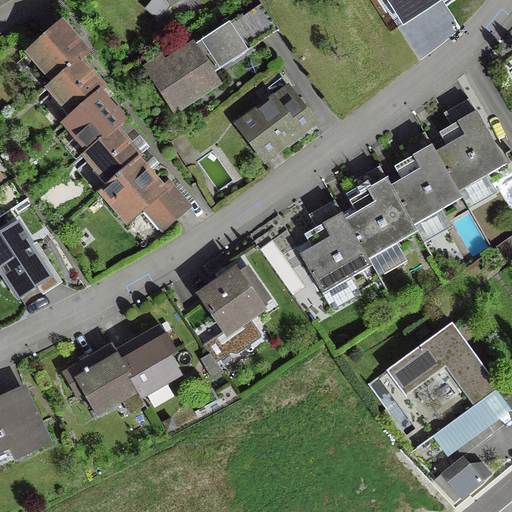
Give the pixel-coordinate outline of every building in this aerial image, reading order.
[(262,4),(231,22),(249,49),(279,31),(262,4)] [(163,52),(144,65),(175,114),(224,83),(216,71),(249,49),(231,22),(230,21),(196,42),(194,39),(165,57),(163,52)] [(60,24),(59,23),(25,53),(26,54),(27,53),(52,81),(44,88),(45,89),(46,88),(86,53),(85,52),(84,53),(60,25),(60,24)] [(86,53),(46,88),(70,115),(62,122),(63,123),(64,122),(102,88),(101,88),(77,61),(86,53)] [(295,101),(279,79),(265,90),(272,100),(235,127),(261,161),(312,123),(295,101)] [(81,155),(82,156),(83,155),(120,123),(120,122),(119,123),(95,95),(64,122),(88,149),(81,155)] [(461,198),(457,192),(504,165),(467,99),(465,101),(468,106),(444,119),(449,127),(437,134),(444,147),(433,153),(422,133),(421,134),(458,199),(461,198)] [(99,190),(100,191),(138,157),(137,156),(137,157),(113,130),(120,123),(83,155),(107,183),(99,190)] [(416,232),(412,226),(458,199),(421,134),(420,134),(423,140),(399,153),(404,161),(392,168),(399,181),(388,187),(377,167),(376,168),(413,233),(416,232)] [(179,135),(168,142),(185,168),(191,164),(190,152),(179,135)] [(138,157),(100,191),(101,190),(127,220),(138,210),(153,227),(156,224),(161,230),(185,208),(165,184),(158,190),(133,162),(138,157)] [(371,266),(367,259),(413,233),(376,168),(375,168),(378,173),(354,187),(359,195),(347,202),(354,214),(344,221),(332,201),(331,201),(369,267),(371,266)] [(297,255),(301,262),(320,295),(369,267),(331,201),(330,202),(333,207),(309,221),(314,228),(302,235),(309,249),(297,255)] [(29,247),(15,226),(0,235),(0,271),(17,298),(37,285),(42,293),(56,284),(40,260),(37,262),(28,248),(29,247)] [(242,283),(235,272),(198,299),(222,333),(202,347),(208,355),(212,361),(226,352),(234,353),(257,337),(244,318),(260,308),(250,294),(257,289),(249,278),(242,283)] [(453,322),(387,370),(405,396),(445,366),(474,407),(498,390),(501,388),(453,322)] [(175,355),(158,326),(113,352),(112,353),(132,387),(143,405),(182,382),(168,358),(175,355)] [(113,352),(109,346),(61,374),(74,397),(81,393),(91,411),(132,387),(112,353),(113,352)] [(201,365),(210,379),(220,373),(212,361),(208,355),(207,356),(210,360),(201,365)] [(21,388),(0,398),(0,450),(11,445),(17,457),(47,443),(21,388)] [(511,410),(511,409),(498,390),(474,407),(433,435),(449,457),(511,410)] [(441,474),(433,482),(454,503),(460,498),(462,500),(493,474),(483,461),(471,464),(464,455),(441,474)]
